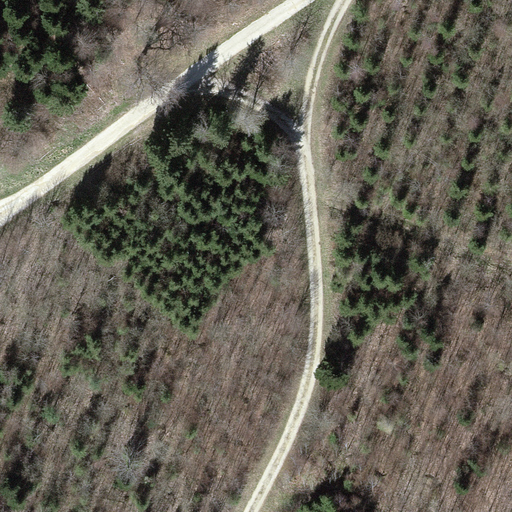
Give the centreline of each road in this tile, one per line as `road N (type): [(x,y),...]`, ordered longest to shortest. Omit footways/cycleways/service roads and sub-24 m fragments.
road 1 (track): [(195,73),(243,91),(299,134),(308,175),(316,314),(308,382),(250,511)]
road 2 (track): [(0,217),(297,0)]
road 3 (track): [(299,134),(339,0)]
